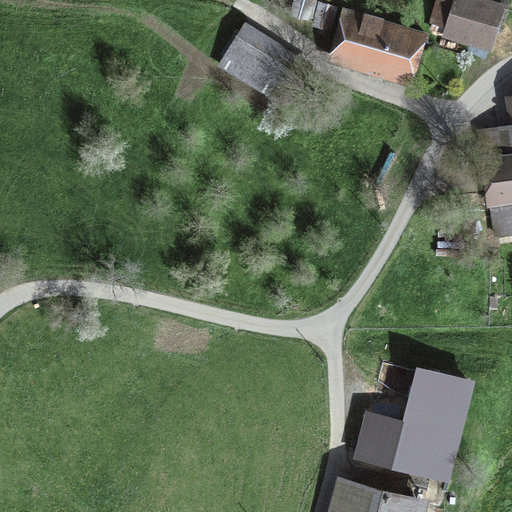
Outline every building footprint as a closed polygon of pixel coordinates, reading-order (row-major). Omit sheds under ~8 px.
[(442,0),(438,0),(431,32),(488,48),(498,10),(460,0),(459,0),(458,5),(442,0)] [(351,16),(339,59),(358,64),(357,69),(369,71),(370,68),(406,78),(417,34),(351,16)] [(283,102),(302,71),(240,32),(220,63),(283,102)] [(496,238),(511,234),(511,128),(478,135),(496,238)] [(359,453),(448,476),(471,384),(426,372),(412,424),(369,413),(359,453)] [(349,482),(340,511),(412,511),(415,499),(349,482)]
